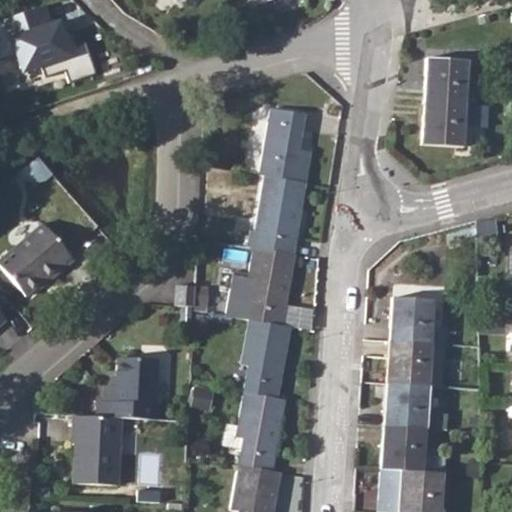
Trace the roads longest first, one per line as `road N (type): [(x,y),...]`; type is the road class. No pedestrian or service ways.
road 1 (residential): [(375,28),(176,90),(175,195),(157,263),(0,393)]
road 2 (residential): [(328,511),(346,251),(368,205)]
road 3 (residential): [(368,205),(360,147),(375,28)]
road 4 (residential): [(511,183),(403,208),(368,205)]
